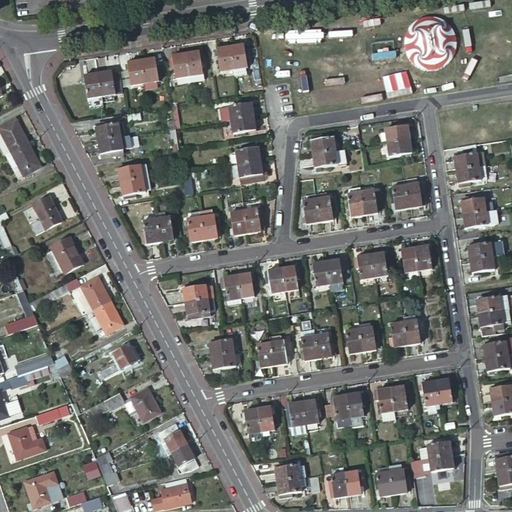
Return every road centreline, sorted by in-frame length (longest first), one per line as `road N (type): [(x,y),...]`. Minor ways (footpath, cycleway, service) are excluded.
road 1 (residential): [(19,42),(295,0)]
road 2 (residential): [(194,396),(462,356)]
road 3 (residential): [(281,247),(293,124),(427,102)]
road 4 (tertiary): [(127,270),(33,91),(19,42)]
road 5 (residential): [(281,247),(442,223)]
road 6 (residential): [(127,270),(281,247)]
road 7 (tertiary): [(194,396),(127,270)]
road 8 (residential): [(442,223),(462,356)]
road 9 (tertiary): [(255,511),(194,396)]
road 10 (residential): [(427,102),(442,223)]
